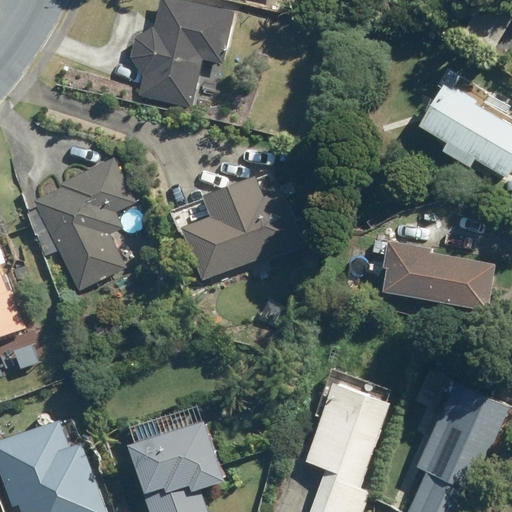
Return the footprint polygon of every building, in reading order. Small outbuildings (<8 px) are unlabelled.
[(148,72),(149,72),(144,94),(197,106),(208,57),(228,62),(239,9),(199,0),(165,0),(160,24),(159,24),(141,35),(137,54),(148,72)] [(511,118),(454,83),(429,123),(511,175),(511,118)] [(121,211),(141,202),(119,156),(66,181),(68,184),(40,198),(83,289),(131,266),(114,233),(128,227),(121,211)] [(220,214),(189,226),(208,278),(310,240),(291,187),(273,194),(265,174),(212,193),(220,214)] [(504,263),(441,251),(442,245),(398,237),(393,264),(395,265),(391,290),(495,310),(504,263)] [(0,335),(29,326),(0,239),(0,335)] [(377,251),(392,254),(395,242),(380,239),(377,251)] [(273,299),(263,318),(280,328),(291,310),(273,299)] [(126,329),(122,318),(111,322),(116,333),(126,329)] [(511,401),(464,379),(424,465),(433,469),(413,511),(460,511),(472,488),(479,492),(511,420),(511,401)] [(368,511),(376,491),(366,487),(398,401),(343,381),(313,459),(333,466),(316,511),(368,511)] [(214,511),(207,486),(234,478),(216,418),(141,441),(162,511),(214,511)] [(0,441),(0,447),(20,505),(26,503),(29,511),(113,511),(89,440),(77,445),(68,419),(0,441)]
